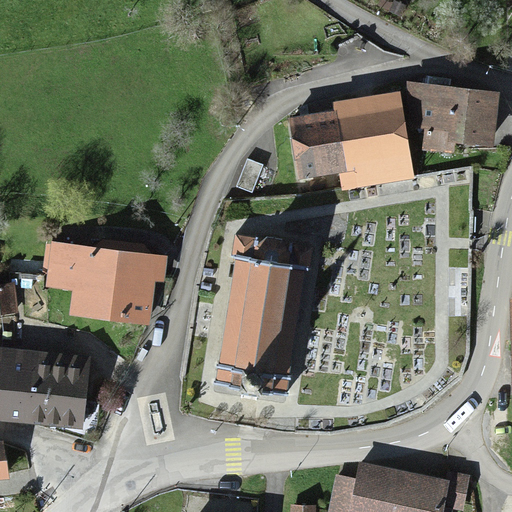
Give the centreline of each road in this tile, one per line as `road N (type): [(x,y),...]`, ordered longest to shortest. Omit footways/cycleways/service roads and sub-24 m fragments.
road 1 (residential): [(159,361),(187,247),(252,123),(302,94),(438,58)]
road 2 (tertiary): [(446,420),(429,432),(366,446),(201,462)]
road 3 (tertiary): [(511,198),(490,343),(473,391),(446,420)]
road 4 (residential): [(128,475),(133,406),(159,361)]
